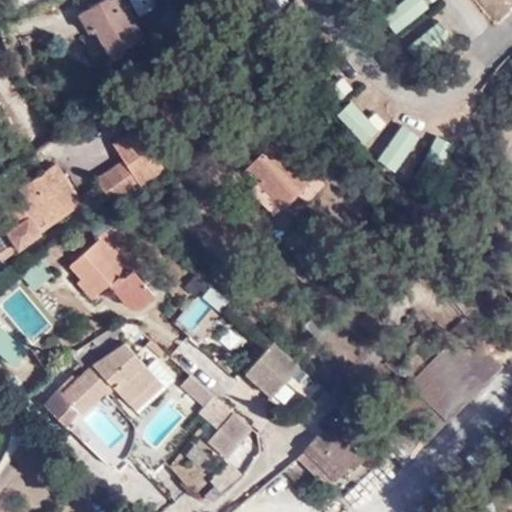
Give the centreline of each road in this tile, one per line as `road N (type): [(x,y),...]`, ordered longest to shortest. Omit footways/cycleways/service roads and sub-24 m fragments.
road 1 (unknown): [(386,511),(511,385)]
road 2 (unclassified): [(220,511),(337,400)]
